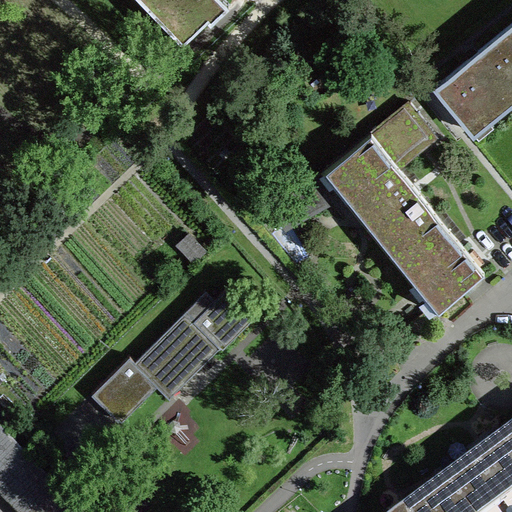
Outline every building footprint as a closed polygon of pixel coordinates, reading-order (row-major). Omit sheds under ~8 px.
[(147,0),(181,35),(183,36),(207,13),(211,16),(227,0),(147,0)] [(511,20),(477,49),(472,43),(464,50),(468,56),(436,82),(473,129),(476,127),(472,122),(498,101),(502,106),(507,102),(511,98),(511,20)] [(404,105),(373,130),(372,129),(321,170),(434,310),(458,290),(485,269),(395,158),(426,132),(404,105)] [(92,392),(119,419),(154,381),(162,388),(186,363),(212,338),(220,346),(220,344),(258,308),(231,281),(214,299),(206,291),(136,360),(130,354),(92,392)] [(79,511),(0,429),(0,496),(15,511),(79,511)] [(487,511),(511,494),(511,443),(419,511),(487,511)]
